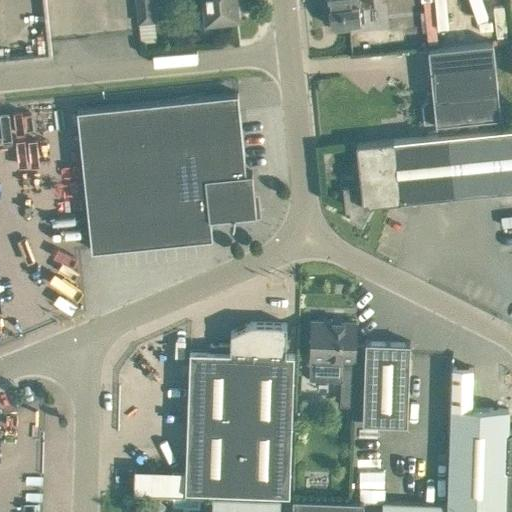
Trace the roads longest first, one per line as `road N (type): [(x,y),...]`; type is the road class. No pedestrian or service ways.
road 1 (unknown): [(0,82),(289,57)]
road 2 (unclassified): [(84,335),(308,241)]
road 3 (unclassified): [(308,241),(282,0)]
road 4 (unclassified): [(511,347),(308,241)]
road 5 (unclassified): [(82,511),(84,335)]
